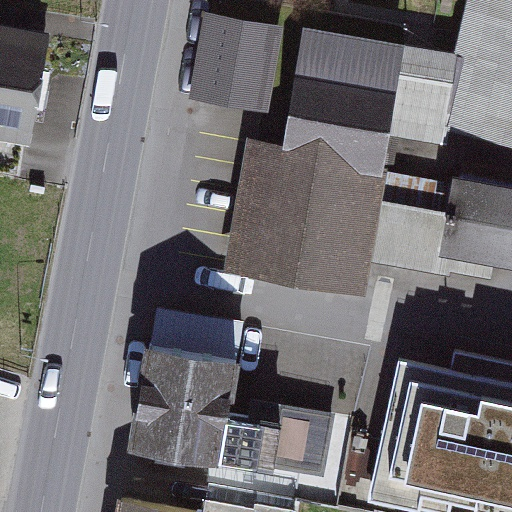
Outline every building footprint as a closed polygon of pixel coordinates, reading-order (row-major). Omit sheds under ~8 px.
[(511,0),(475,0),(461,59),(477,62),(462,134),(511,146),(511,0)] [(302,32),(216,18),(202,104),(288,118),(302,32)] [(69,35),(0,22),(0,131),(49,141),(69,35)] [(379,296),(384,266),(499,285),(504,255),(511,256),(511,177),(475,172),(467,219),(394,207),(405,141),(421,50),(317,32),(299,143),(260,136),(237,272),(379,296)] [(461,59),(421,50),(405,141),(458,153),(462,134),(477,62),(461,59)] [(259,356),(161,341),(146,444),(290,465),(297,419),(250,412),(259,356)] [(511,364),(497,358),(489,377),(482,394),(469,424),(460,443),(452,463),(511,489),(511,364)] [(224,511),(225,509),(139,496),(136,511),(224,511)]
